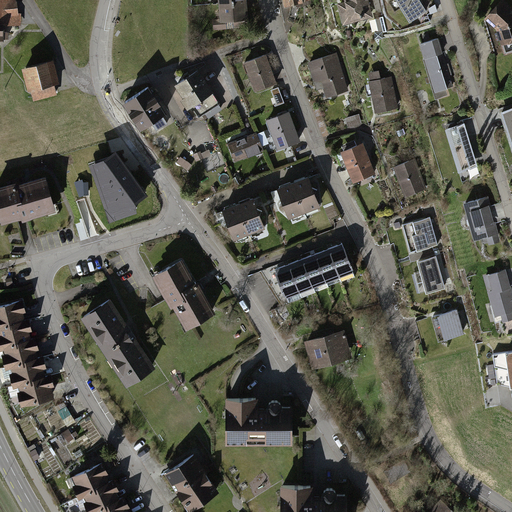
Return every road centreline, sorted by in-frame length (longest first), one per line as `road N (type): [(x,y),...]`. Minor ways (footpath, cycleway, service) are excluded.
road 1 (residential): [(271,0),(325,163),(381,276),(429,434),(447,463),(511,511)]
road 2 (residential): [(186,218),(55,260),(43,274),(99,410),(164,511)]
road 3 (residential): [(186,218),(231,275),(380,511)]
road 4 (residential): [(108,0),(98,55),(104,94),(186,218)]
road 5 (residential): [(511,218),(445,0)]
